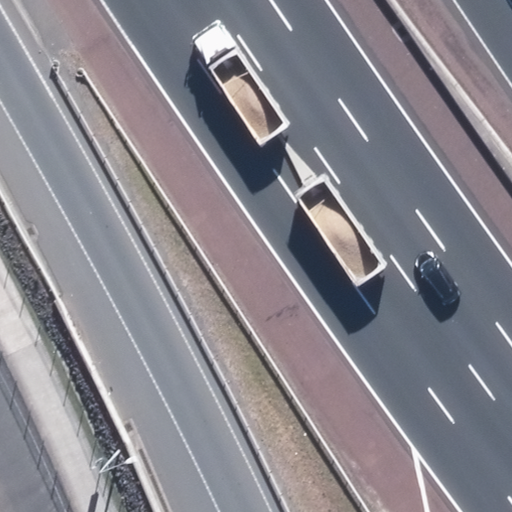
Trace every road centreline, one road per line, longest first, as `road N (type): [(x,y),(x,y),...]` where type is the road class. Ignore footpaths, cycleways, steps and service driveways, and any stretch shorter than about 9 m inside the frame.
road 1 (motorway): [(511,423),(217,0)]
road 2 (motorway): [(239,511),(204,431),(0,58)]
